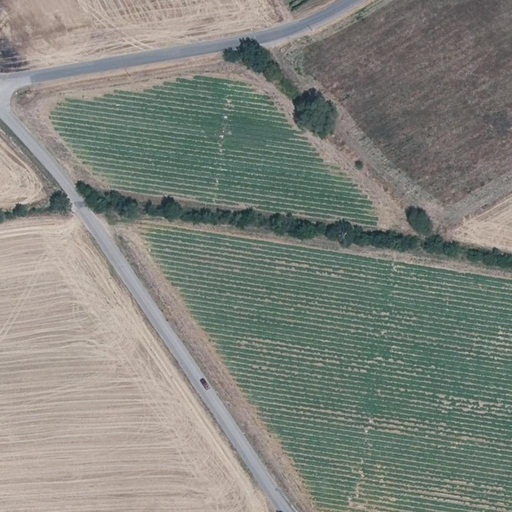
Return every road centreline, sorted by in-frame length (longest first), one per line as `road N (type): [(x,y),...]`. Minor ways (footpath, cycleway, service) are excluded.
road 1 (unclassified): [(286,511),(81,204),(0,106)]
road 2 (unclassified): [(351,0),(274,38),(0,84)]
